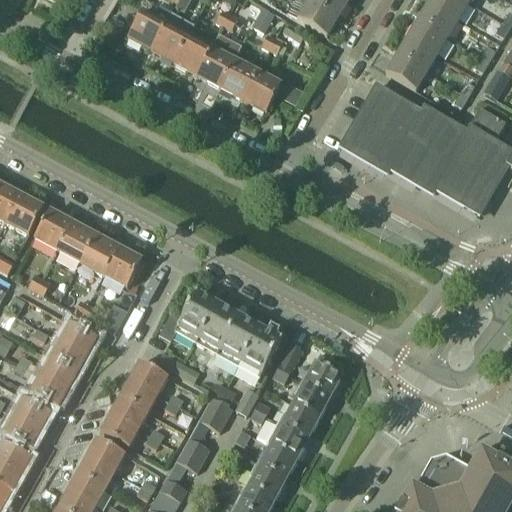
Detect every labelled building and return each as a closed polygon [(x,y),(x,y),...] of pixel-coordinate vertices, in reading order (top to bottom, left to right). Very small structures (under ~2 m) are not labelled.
[(333,0),(309,0),(305,8),(336,24),(346,7),(333,0)] [(431,0),(427,8),(457,26),(468,8),(452,0),(431,0)] [(452,0),(468,8),(472,0),(452,0)] [(295,24),(325,42),(336,24),(305,8),(295,24)] [(427,8),(416,26),(446,44),(457,26),(427,8)] [(140,18),(126,44),(150,56),(170,19),(159,13),(153,25),(152,25),(140,18)] [(251,32),(263,38),(273,20),(261,13),(251,32)] [(215,27),(223,31),(230,19),(221,15),(215,27)] [(511,19),(508,17),(501,27),(509,33),(511,27),(511,19)] [(170,19),(150,56),(173,69),(192,33),(193,31),(170,19)] [(230,19),(223,31),(231,35),(236,23),(230,19)] [(117,38),(123,28),(111,22),(105,32),(117,38)] [(406,42),(436,61),(446,44),(416,26),(406,42)] [(495,38),(503,43),(509,33),(501,27),(495,38)] [(286,31),(282,39),(299,49),(304,41),(286,31)] [(192,33),(173,69),(196,81),(215,45),(192,33)] [(269,33),(260,51),(268,55),(277,38),(269,33)] [(276,39),(268,55),(276,59),(282,48),(284,43),(276,39)] [(215,45),(196,81),(219,93),(233,67),(240,53),(217,41),(215,45)] [(395,61),(425,80),(436,61),(406,42),(395,61)] [(487,52),(480,63),(488,67),(495,56),(487,52)] [(384,78),(415,96),(425,80),(395,61),(384,78)] [(474,74),(481,78),(488,67),(480,63),(474,74)] [(233,67),(219,93),(241,105),(255,79),(233,67)] [(511,72),(503,67),(498,75),(509,82),(511,77),(511,72)] [(492,85),(484,99),(496,106),(505,89),(509,82),(498,75),(493,82),(492,85)] [(255,79),(241,105),(265,118),(279,92),(255,79)] [(465,87),(459,98),(467,102),(473,92),(465,87)] [(476,220),(505,172),(504,171),(511,158),(511,157),(494,147),(504,129),(479,114),(465,136),(422,111),(419,116),(376,91),(340,153),(384,179),(387,174),(430,199),(433,195),(476,220)] [(453,109),(460,113),(467,102),(459,98),(453,109)] [(0,191),(0,225),(4,228),(18,201),(0,191)] [(18,201),(4,228),(28,240),(42,214),(18,201)] [(47,217),(33,243),(57,256),(71,230),(47,217)] [(71,230),(57,256),(80,268),(94,242),(71,230)] [(94,242),(80,268),(103,280),(117,254),(94,242)] [(117,254),(103,280),(126,293),(140,267),(117,254)] [(0,260),(0,275),(7,279),(13,268),(0,260)] [(34,280),(28,292),(36,296),(42,284),(34,280)] [(42,284),(36,296),(43,300),(49,288),(42,284)] [(194,349),(216,309),(196,297),(181,325),(174,337),(175,338),(194,349)] [(15,301),(5,319),(14,323),(15,321),(16,322),(24,307),(15,301)] [(79,306),(73,317),(80,321),(86,310),(79,306)] [(237,372),(259,332),(216,309),(194,349),(237,372)] [(86,310),(80,321),(89,325),(95,314),(86,310)] [(5,319),(0,326),(0,330),(7,335),(14,323),(5,319)] [(169,319),(158,340),(170,347),(175,338),(174,337),(181,325),(170,319),(169,319)] [(67,328),(57,345),(88,360),(96,344),(67,328)] [(259,332),(237,372),(258,383),(280,343),(259,332)] [(0,359),(4,361),(12,347),(0,340),(0,359)] [(57,345),(47,363),(77,379),(88,360),(57,345)] [(290,350),(276,375),(287,381),(301,356),(290,350)] [(156,368),(178,380),(183,370),(162,358),(156,368)] [(21,361),(16,370),(27,376),(32,367),(21,361)] [(47,363),(38,379),(37,381),(68,395),(77,379),(47,363)] [(129,383),(158,401),(168,384),(138,367),(129,383)] [(313,368),(302,389),(329,403),(340,382),(313,368)] [(24,382),(27,376),(16,370),(13,375),(24,382)] [(183,370),(178,380),(193,388),(198,378),(183,370)] [(276,375),(271,383),(282,389),(287,381),(276,375)] [(23,393),(28,396),(28,398),(57,414),(68,395),(37,381),(38,379),(33,376),(23,393)] [(119,401),(148,418),(158,401),(129,383),(119,401)] [(216,389),(211,398),(220,403),(225,393),(216,389)] [(302,389),(291,409),(318,424),(329,403),(302,389)] [(225,393),(220,403),(230,408),(235,398),(225,393)] [(246,394),(234,416),(245,422),(257,400),(246,394)] [(171,399),(167,407),(179,414),(183,406),(171,399)] [(119,401),(109,419),(139,435),(148,418),(119,401)] [(20,403),(10,421),(41,436),(50,419),(20,403)] [(210,403),(204,415),(224,426),(231,415),(210,403)] [(167,407),(164,414),(175,420),(179,414),(167,407)] [(258,407),(253,416),(265,422),(269,413),(258,407)] [(291,409),(280,430),(307,445),(318,424),(291,409)] [(204,415),(192,436),(202,441),(207,432),(218,438),(224,426),(204,415)] [(253,416),(249,423),(261,430),(265,422),(253,416)] [(99,438),(129,454),(139,435),(109,419),(99,438)] [(10,421),(0,438),(30,455),(41,436),(10,421)] [(280,430),(269,451),(296,465),(307,445),(280,430)] [(152,434),(149,440),(160,446),(163,440),(152,434)] [(192,436),(181,456),(202,467),(208,455),(197,449),(202,441),(192,436)] [(238,443),(247,447),(250,441),(242,437),(238,443)] [(156,454),(160,446),(149,440),(145,448),(156,454)] [(95,444),(85,462),(114,480),(125,461),(95,444)] [(0,447),(0,469),(20,481),(30,464),(0,447)] [(269,451),(258,471),(285,485),(296,465),(269,451)] [(507,511),(511,504),(511,471),(509,470),(510,469),(497,462),(496,463),(479,454),(466,479),(447,468),(426,475),(416,493),(410,490),(401,507),(400,506),(396,511),(507,511)] [(181,456),(170,476),(179,482),(185,472),(196,478),(202,467),(181,456)] [(85,462),(74,481),(104,497),(114,480),(85,462)] [(0,469),(0,493),(10,499),(20,481),(0,469)] [(258,471),(247,492),(273,506),(285,485),(258,471)] [(170,476),(159,496),(180,507),(186,496),(175,490),(179,482),(170,476)] [(65,497),(92,511),(96,511),(104,497),(74,481),(65,497)] [(144,485),(140,492),(150,498),(154,490),(144,485)] [(136,500),(146,505),(150,498),(140,492),(136,500)] [(247,492),(235,511),(270,511),(273,506),(247,492)] [(0,493),(0,511),(2,511),(10,499),(0,493)] [(166,511),(176,511),(180,507),(159,496),(154,505),(159,508),(166,511)] [(92,511),(65,497),(56,511),(92,511)]
